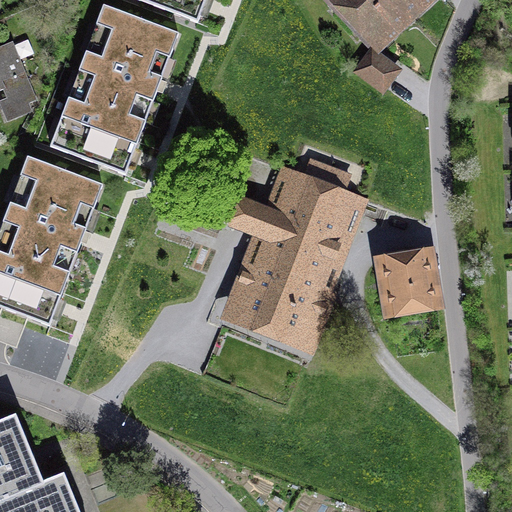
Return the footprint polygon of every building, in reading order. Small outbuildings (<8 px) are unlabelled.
[(135,0),(197,23),(206,1),(206,0),(135,0)] [(420,0),(337,0),(375,41),(420,0)] [(103,7),(50,147),(125,175),(134,154),(159,87),(178,35),(103,7)] [(36,100),(12,42),(0,47),(0,90),(3,89),(11,110),(36,100)] [(385,88),(395,75),(374,59),(364,72),(385,88)] [(317,290),(353,200),(355,201),(363,180),(297,154),(288,175),(293,177),(275,222),(238,207),(230,227),(267,242),(265,249),(253,244),(251,251),(238,246),(226,274),(251,284),(239,314),(312,342),(330,295),(317,290)] [(0,307),(13,312),(49,326),(57,306),(83,237),(102,186),(27,158),(0,230),(0,307)] [(218,221),(185,209),(181,221),(214,233),(218,221)] [(403,254),(384,257),(392,308),(433,302),(426,259),(424,259),(423,251),(412,253),(413,261),(404,262),(403,254)] [(15,416),(0,421),(0,501),(43,484),(43,483),(15,416)] [(78,511),(63,474),(43,483),(43,484),(0,501),(0,511),(78,511)]
